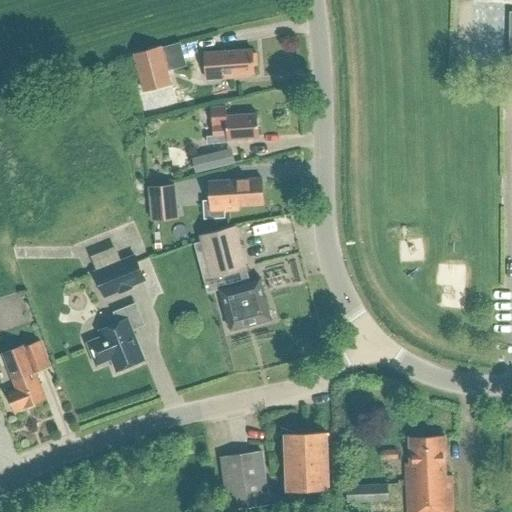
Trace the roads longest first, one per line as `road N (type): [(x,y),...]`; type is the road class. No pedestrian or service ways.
road 1 (tertiary): [(0,481),(163,419),(302,389),(374,339)]
road 2 (tertiary): [(374,339),(343,295),(327,248),(314,0)]
road 3 (tertiary): [(511,384),(436,376),(374,339)]
road 4 (unknown): [(452,380),(464,511)]
